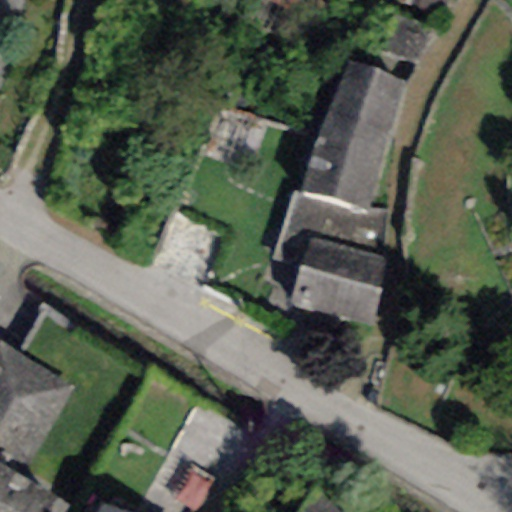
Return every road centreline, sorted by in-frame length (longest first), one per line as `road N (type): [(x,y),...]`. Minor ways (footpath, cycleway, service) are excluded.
road 1 (residential): [(344,419),(0,216)]
road 2 (residential): [(490,511),(415,446),(344,419)]
